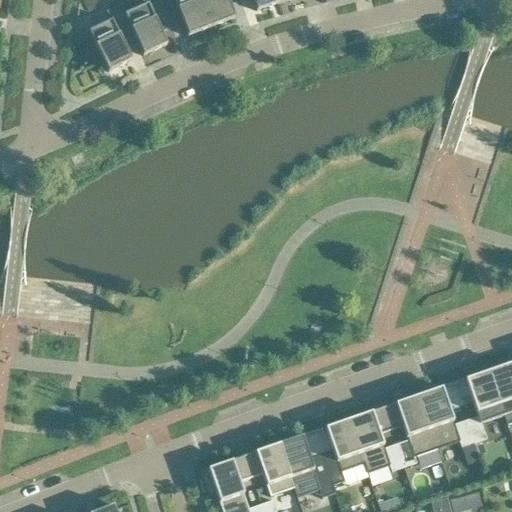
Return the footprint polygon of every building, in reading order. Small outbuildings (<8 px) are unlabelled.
[(160,34),(148,7),(144,0),(132,0),(120,6),(137,44),(136,44),(142,57),(166,47),(160,34)] [(182,25),(172,0),(164,0),(160,2),(171,29),(182,25)] [(172,0),(182,25),(187,38),(211,29),(199,0),(172,0)] [(229,7),(226,0),(199,0),(211,29),(234,20),(229,7)] [(251,0),(256,13),(279,5),(277,0),(251,0)] [(148,7),(160,34),(171,29),(160,2),(148,7)] [(110,22),(124,50),(125,49),(136,44),(137,44),(120,6),(105,13),(110,22)] [(125,49),(124,50),(110,22),(88,33),(91,39),(86,41),(83,67),(100,59),(107,73),(131,62),(125,49)] [(351,39),(352,48),(369,48),(369,38),(351,39)] [(511,365),(487,374),(503,417),(506,427),(511,424),(511,365)] [(503,417),(487,374),(464,382),(472,404),(476,418),(479,426),(503,417)] [(465,422),(453,426),(441,390),(417,398),(436,451),(458,443),(460,449),(473,445),(465,422)] [(436,451),(417,398),(382,410),(390,432),(402,428),(407,443),(395,447),(403,469),(416,465),(413,459),(436,451)] [(384,451),(379,436),(390,432),(382,410),(347,422),(363,466),(366,475),(388,468),(391,474),(403,469),(395,447),(384,451)] [(485,441),(481,429),(480,430),(479,426),(476,418),(465,422),(473,445),(485,441)] [(363,466),(347,422),(324,431),(332,454),(321,458),(331,488),(332,488),(344,483),(340,474),(363,466)] [(321,458),(309,462),(301,439),(278,447),(293,490),(296,500),(318,493),(321,500),(334,495),(332,488),(331,488),(321,458)] [(293,490),(278,447),(243,459),(250,481),(262,477),(269,499),(293,490)] [(250,481),(243,459),(207,471),(208,475),(203,477),(209,494),(214,492),(221,511),(261,511),(259,507),(248,511),(239,485),(250,481)] [(421,502),(438,498),(434,477),(417,480),(421,502)] [(463,498),(449,502),(452,511),(467,511),(463,498)] [(275,511),(272,502),(259,507),(261,511),(275,511)]
